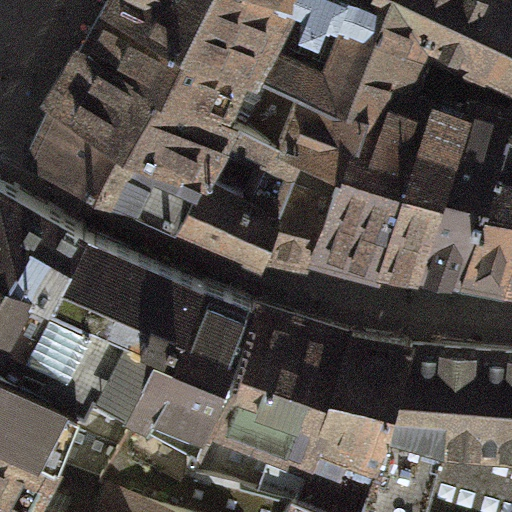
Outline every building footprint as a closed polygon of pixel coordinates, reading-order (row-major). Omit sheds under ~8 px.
[(129,0),(112,0),(93,37),(235,109),(278,129),(284,132),(307,85),(252,58),(251,60),(129,0)] [(511,0),(129,0),(251,60),(252,58),(307,85),(284,132),(283,135),(303,145),(266,234),(270,235),(321,244),(385,79),(392,80),(412,30),(488,65),(511,77),(511,0)] [(61,88),(62,89),(205,163),(208,159),(235,109),(93,37),(61,88)] [(490,196),(511,124),(511,77),(488,65),(469,108),(418,259),(464,267),(490,196)] [(387,253),(441,98),(392,80),(385,79),(321,244),(383,262),(387,253)] [(216,226),(238,237),(261,192),(249,186),(251,183),(247,180),(208,159),(205,163),(62,89),(37,141),(37,147),(216,226)] [(418,259),(469,108),(441,98),(387,253),(418,259)] [(511,124),(490,196),(464,267),(509,276),(509,274),(511,265),(511,124)] [(267,243),(270,235),(266,234),(303,145),(283,135),(284,132),(278,129),(276,134),(273,132),(258,159),(263,161),(260,166),(257,164),(247,180),(251,183),(249,186),(261,192),(238,237),(242,239),(245,235),(267,243)] [(57,283),(89,222),(45,197),(1,172),(0,173),(0,349),(82,392),(70,420),(118,439),(140,401),(130,395),(162,337),(57,283)] [(175,343),(203,274),(89,222),(57,283),(162,337),(175,343)] [(190,460),(256,294),(203,274),(175,343),(162,337),(130,395),(140,401),(118,439),(70,420),(57,449),(168,492),(230,511),(284,511),(293,486),(190,460)] [(318,430),(354,326),(256,294),(190,460),(293,486),(299,486),(301,481),(308,460),(318,430)] [(388,414),(412,335),(354,326),(318,430),(353,444),(343,475),(308,460),(301,481),(363,507),(388,414)] [(511,511),(511,343),(412,335),(388,414),(363,507),(361,511),(511,511)] [(0,349),(0,418),(57,449),(70,420),(82,392),(0,349)] [(230,511),(168,492),(57,449),(0,418),(0,486),(30,500),(61,511),(230,511)] [(361,511),(363,507),(301,481),(299,486),(293,486),(284,511),(361,511)] [(61,511),(30,500),(0,486),(0,511),(61,511)]
